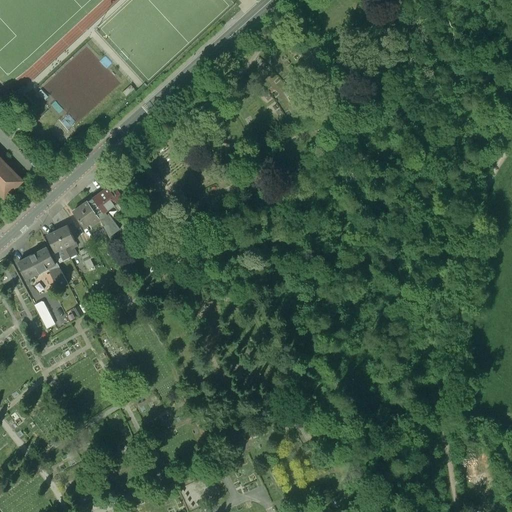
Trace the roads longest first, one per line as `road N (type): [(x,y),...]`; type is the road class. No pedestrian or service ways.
road 1 (tertiary): [(0,246),(272,0)]
road 2 (track): [(456,511),(438,379),(440,309),(451,267)]
road 3 (track): [(451,267),(511,149)]
